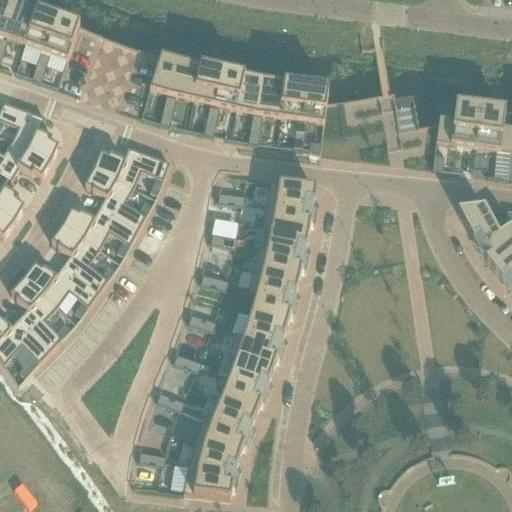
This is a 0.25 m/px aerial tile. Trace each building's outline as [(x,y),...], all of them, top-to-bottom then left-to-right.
[(0,6),(0,45),(3,47),(15,12),(0,6)] [(15,12),(3,47),(25,55),(37,20),(15,12)] [(37,20),(25,55),(45,62),(58,27),(37,20)] [(58,27),(45,62),(66,69),(79,34),(58,27)] [(40,62),(36,74),(45,78),(49,65),(40,62)] [(151,94),(149,99),(150,99),(171,106),(181,70),(160,64),(160,66),(156,77),(153,86),(151,94)] [(181,70),(171,106),(193,111),(201,75),(181,70)] [(36,74),(31,87),(41,90),(45,78),(36,74)] [(201,75),(193,111),(214,115),(222,79),(201,75)] [(222,79),(214,115),(235,120),(243,84),(222,79)] [(243,84),(235,120),(257,125),(264,88),(243,84)] [(264,88),(257,125),(279,128),(284,91),(264,88)] [(284,91),(279,128),(301,131),(306,94),(284,91)] [(306,94),(301,131),(322,134),(323,134),(328,97),(306,94)] [(166,106),(163,119),(172,121),(176,109),(166,106)] [(0,116),(0,136),(3,129),(18,135),(11,150),(51,170),(58,153),(50,149),(52,145),(38,139),(45,124),(3,109),(0,116)] [(439,125),(435,150),(475,155),(480,116),(455,113),(453,127),(439,125)] [(209,116),(206,129),(216,131),(219,118),(209,116)] [(480,116),(475,155),(511,160),(511,134),(503,133),(505,119),(480,116)] [(163,119),(159,131),(169,134),(172,121),(163,119)] [(252,125),(250,137),(260,139),(262,126),(252,125)] [(206,129),(203,142),(213,144),(216,131),(206,129)] [(296,131),(294,143),(304,145),(306,132),(296,131)] [(250,137),(247,150),(257,152),(260,139),(250,137)] [(294,143),(292,157),(302,158),(304,145),(294,143)] [(0,181),(12,188),(19,178),(31,185),(34,182),(41,186),(51,170),(11,150),(3,163),(0,161),(0,181)] [(100,160),(93,177),(134,196),(141,179),(155,184),(151,195),(158,198),(163,187),(169,170),(128,154),(123,167),(109,162),(108,163),(100,160)] [(434,162),(432,175),(442,177),(444,164),(434,162)] [(93,177),(85,194),(92,198),(91,200),(104,207),(98,218),(137,239),(145,224),(151,214),(144,210),(138,220),(125,213),(134,196),(93,177)] [(0,221),(14,231),(24,215),(16,210),(18,207),(6,199),(12,188),(0,181),(0,221)] [(269,190),(265,213),(311,220),(313,210),(314,207),(315,196),(269,190)] [(219,200),(217,210),(230,212),(231,202),(219,200)] [(231,202),(230,212),(243,214),(244,204),(231,202)] [(265,213),(262,234),(308,243),(309,233),(310,230),(309,230),(311,220),(265,213)] [(484,214),(457,217),(472,245),(478,256),(498,243),(499,241),(484,214)] [(71,219),(62,235),(99,259),(109,242),(122,250),(116,260),(123,264),(129,254),(137,239),(98,218),(92,228),(79,221),(79,223),(71,219)] [(0,244),(2,246),(14,231),(0,221),(0,244)] [(258,255),(257,256),(303,266),(305,256),(306,253),(308,243),(262,234),(262,235),(266,236),(262,256),(258,255)] [(498,243),(478,256),(485,265),(492,276),(511,260),(511,235),(511,234),(499,241),(498,243)] [(62,235),(51,250),(59,256),(58,257),(69,266),(62,276),(98,301),(107,288),(114,278),(108,273),(101,283),(88,274),(99,259),(62,235)] [(212,241),(210,251),(222,254),(224,244),(212,241)] [(224,244),(222,254),(235,257),(237,247),(224,244)] [(257,256),(253,278),(298,289),(300,278),(301,276),(303,266),(257,256)] [(511,260),(492,276),(501,286),(509,295),(511,291),(511,260)] [(34,273),(23,288),(57,316),(69,301),(81,310),(74,320),(81,325),(88,315),(98,301),(62,276),(54,286),(42,277),(41,278),(34,273)] [(253,278),(247,299),(292,311),(295,301),(296,299),(298,289),(253,278)] [(202,282),(200,292),(212,295),(215,286),(202,282)] [(215,286),(212,295),(225,299),(227,289),(215,286)] [(23,288),(11,301),(17,307),(16,309),(27,319),(18,328),(50,358),(62,346),(70,338),(64,332),(56,341),(44,330),(57,316),(23,288)] [(247,299),(247,300),(256,303),(251,323),(286,334),(289,324),(290,321),(289,321),(292,311),(247,299)] [(190,322),(187,332),(200,336),(203,326),(190,322)] [(235,341),(235,342),(279,356),(282,346),(283,344),(286,334),(251,323),(244,344),(235,341)] [(203,326),(200,336),(212,340),(215,330),(203,326)] [(0,367),(4,372),(4,373),(21,354),(32,365),(16,382),(22,388),(38,371),(50,358),(18,328),(9,337),(0,328),(0,367)] [(235,342),(228,363),(272,378),(275,368),(276,366),(279,356),(235,342)] [(176,362),(173,371),(185,376),(189,366),(176,362)] [(228,363),(228,364),(237,367),(230,387),(263,400),(267,390),(268,388),(272,378),(228,363)] [(189,366),(185,376),(197,380),(201,371),(189,366)] [(230,387),(221,408),(255,422),(259,412),(260,410),(263,400),(230,387)] [(8,388),(0,393),(0,398),(2,402),(12,395),(8,388)] [(12,395),(2,402),(7,408),(17,401),(12,395)] [(160,400),(156,409),(168,415),(172,405),(160,400)] [(172,405),(168,415),(180,420),(184,410),(172,405)] [(204,424),(204,425),(246,443),(250,434),(251,432),(255,422),(221,408),(213,427),(204,424)] [(33,423),(23,430),(28,437),(37,430),(33,423)] [(204,425),(194,449),(239,463),(242,455),(243,451),(246,443),(204,425)] [(37,430),(28,437),(32,443),(42,436),(37,430)] [(194,449),(188,475),(233,484),(235,476),(237,472),(239,463),(194,449)] [(5,453),(0,456),(0,483),(17,471),(5,455),(6,454),(5,453)] [(58,458),(48,465),(53,472),(63,465),(58,458)] [(140,459),(138,469),(151,472),(153,462),(140,459)] [(153,462),(151,472),(163,475),(166,465),(153,462)] [(63,465),(53,472),(58,478),(68,471),(63,465)] [(17,471),(0,483),(0,510),(31,488),(30,487),(29,488),(17,471)] [(188,475),(183,502),(230,507),(231,497),(232,493),(233,484),(188,475)] [(31,488),(0,510),(0,511),(34,511),(43,506),(31,488)] [(83,493),(74,500),(78,507),(88,499),(83,493)] [(88,499),(78,507),(82,511),(84,511),(93,506),(88,499)]
